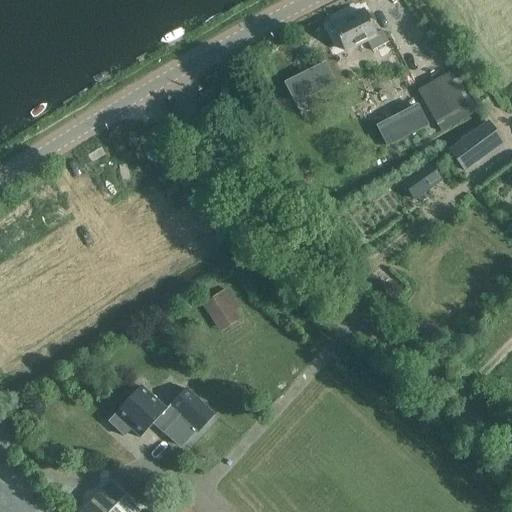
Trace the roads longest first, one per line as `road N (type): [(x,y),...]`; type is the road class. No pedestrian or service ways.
road 1 (unclassified): [(511,457),(274,232),(169,76)]
road 2 (tertiary): [(0,187),(169,76)]
road 3 (tertiary): [(169,76),(310,0)]
